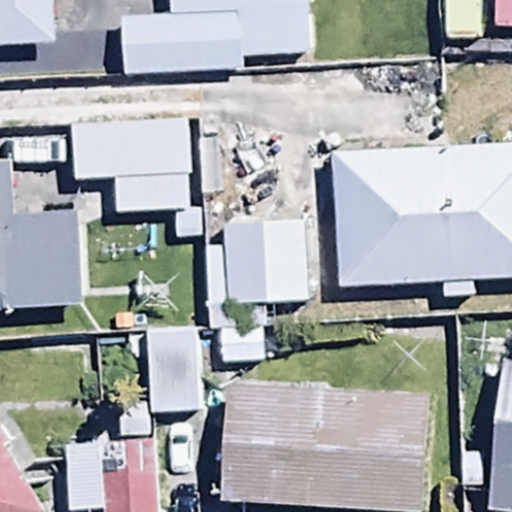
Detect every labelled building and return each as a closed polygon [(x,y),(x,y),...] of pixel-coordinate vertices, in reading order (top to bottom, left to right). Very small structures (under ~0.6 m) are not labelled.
[(50,0),(0,0),(0,49),(52,48),(50,0)] [(119,21),(119,78),(235,78),(235,63),(307,63),(307,0),(168,0),(169,20),(119,21)] [(113,217),(191,215),(189,128),(71,129),(71,186),(113,185),(113,217)] [(511,145),(330,155),(337,292),(441,286),(442,305),(473,303),(472,286),(511,284),(511,145)] [(0,314),(79,312),(76,219),(15,220),(13,165),(0,165),(0,314)] [(308,307),(305,224),(223,227),(224,252),(201,253),(204,337),(233,336),(234,363),(288,361),(287,329),(264,330),(263,309),(308,307)] [(195,333),(147,334),(149,415),(197,414),(195,333)] [(511,511),(511,367),(504,367),(489,511),(511,511)] [(227,385),(219,504),(325,511),(420,511),(429,399),(227,385)] [(44,511),(0,442),(0,511),(44,511)] [(159,511),(157,443),(62,446),(64,511),(159,511)]
